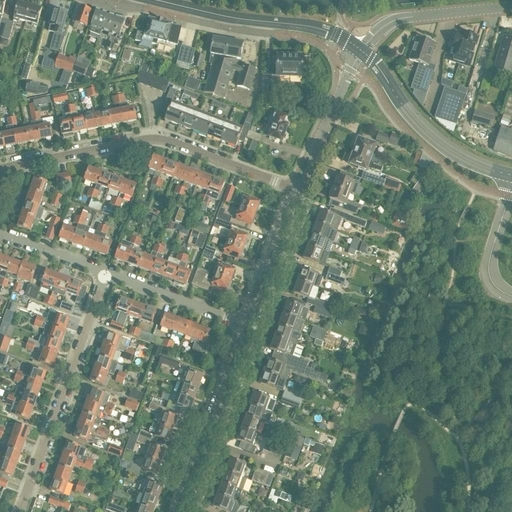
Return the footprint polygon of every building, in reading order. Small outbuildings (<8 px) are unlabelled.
[(19,21),(26,22),(31,5),(23,3),(23,4),(18,3),(13,21),(19,22),(19,21)] [(31,5),(26,22),(32,24),(31,26),(37,27),(42,9),(37,8),(37,7),(31,5)] [(85,10),(80,8),(73,28),(77,29),(79,24),(86,27),(91,12),(90,11),(90,10),(87,8),(85,10)] [(55,11),(54,11),(48,32),(56,34),(53,45),(61,47),(65,37),(65,35),(68,25),(64,24),(66,14),(61,13),(61,11),(56,10),(55,11)] [(100,36),(102,30),(107,15),(106,15),(106,14),(103,12),(101,13),(96,11),(91,26),(90,30),(90,32),(100,36)] [(107,15),(102,30),(120,36),(125,22),(119,20),(119,18),(116,17),(114,18),(107,15)] [(142,43),(142,42),(143,43),(138,47),(150,50),(152,44),(157,45),(158,41),(177,45),(181,28),(172,25),(172,24),(171,23),(171,24),(163,22),(163,21),(158,19),(158,21),(150,18),(149,18),(148,18),(148,19),(144,34),(137,32),(135,41),(142,43)] [(7,21),(2,38),(0,44),(6,47),(8,40),(9,40),(14,23),(7,21)] [(459,63),(467,34),(462,32),(461,35),(457,33),(452,49),(453,49),(449,60),(459,63)] [(477,37),(467,34),(459,63),(469,66),(473,54),(475,46),(477,37)] [(493,69),(511,74),(511,38),(503,36),(493,69)] [(409,61),(419,64),(411,89),(426,94),(435,67),(429,65),(436,43),(416,37),(416,40),(413,39),(411,47),(413,48),(409,61)] [(210,54),(211,54),(226,57),(229,41),(213,39),(210,54)] [(232,71),(241,74),(242,69),(234,66),(236,59),(240,60),(243,44),(229,41),(226,57),(211,54),(209,62),(213,63),(204,93),(224,99),(232,71)] [(176,67),(190,71),(195,50),(181,47),(176,67)] [(54,66),(71,72),(75,61),(58,55),(54,66)] [(193,66),(201,69),(204,57),(196,55),(193,66)] [(263,76),(262,99),(268,101),(268,86),(271,86),(271,84),(279,84),(279,77),(302,77),(303,66),(309,66),(309,58),(303,57),(301,57),(301,56),(296,56),(296,57),(284,57),(284,55),(279,55),(279,57),(277,56),(277,57),(273,57),(273,65),(277,65),(276,76),(263,76)] [(44,57),(42,65),(53,68),(56,60),(44,57)] [(72,71),(84,75),(89,61),(82,58),(80,64),(75,63),(72,71)] [(21,79),(26,81),(31,65),(25,64),(21,79)] [(237,87),(249,91),(255,70),(243,66),(242,69),(241,74),(237,87)] [(139,84),(145,86),(149,75),(140,71),(138,77),(139,84)] [(84,75),(78,73),(73,84),(81,87),(85,76),(84,75)] [(145,86),(152,89),(156,77),(149,75),(145,86)] [(152,89),(158,91),(162,80),(156,77),(152,89)] [(185,88),(197,92),(201,82),(189,77),(185,88)] [(441,84),(452,88),(454,81),(443,78),(441,84)] [(162,80),(158,91),(165,93),(169,82),(162,80)] [(46,93),(47,93),(49,87),(47,86),(27,82),(25,93),(36,95),(46,94),(46,93)] [(444,88),(435,118),(456,125),(465,95),(444,88)] [(164,121),(178,126),(186,107),(172,102),(176,91),(170,89),(161,112),(167,114),(164,121)] [(133,108),(126,109),(125,104),(126,104),(126,103),(125,103),(123,96),(118,97),(120,104),(121,110),(124,123),(136,121),(133,108)] [(249,112),(253,101),(248,99),(244,110),(249,112)] [(26,130),(28,143),(40,140),(35,113),(33,104),(29,105),(32,122),(31,122),(32,128),(29,129),(27,119),(24,119),(26,130)] [(74,105),(70,106),(75,133),(87,131),(84,117),(78,119),(76,112),(74,105)] [(75,133),(70,106),(64,107),(66,115),(65,115),(66,121),(60,122),(62,136),(75,133)] [(178,126),(193,132),(200,113),(186,107),(178,126)] [(121,110),(109,113),(112,126),(124,123),(121,110)] [(269,137),(282,142),(282,141),(284,140),(286,137),(284,135),(288,126),(285,125),(288,117),(275,112),(270,126),(273,127),(269,137)] [(39,113),(35,113),(40,140),(52,138),(50,125),(44,126),(42,120),(40,120),(39,113)] [(109,113),(97,115),(99,128),(112,126),(109,113)] [(193,132),(207,137),(214,118),(200,113),(193,132)] [(97,115),(84,117),(87,131),(99,128),(97,115)] [(492,120),(480,116),(478,124),(490,127),(492,120)] [(7,133),(3,134),(6,147),(17,145),(15,132),(14,132),(13,126),(14,126),(12,118),(7,119),(8,127),(6,127),(7,133)] [(207,137),(221,142),(228,124),(214,118),(207,137)] [(228,124),(221,142),(236,148),(238,141),(244,143),(250,126),(245,123),(243,129),(228,124)] [(493,151),(511,157),(511,131),(501,128),(493,151)] [(26,130),(15,132),(17,145),(28,143),(26,130)] [(247,138),(258,142),(261,136),(249,132),(247,138)] [(376,140),(387,145),(390,137),(378,133),(376,140)] [(392,135),(391,137),(389,142),(397,145),(399,138),(392,135)] [(356,146),(354,152),(375,160),(376,157),(372,155),(375,145),(374,145),(374,143),(370,142),(368,143),(358,139),(358,141),(356,141),(355,145),(356,146)] [(375,160),(354,152),(352,157),(350,158),(349,162),(350,163),(349,164),(366,171),(370,161),(374,163),(375,160)] [(418,166),(434,171),(436,165),(422,154),(418,166)] [(159,180),(161,174),(165,161),(154,157),(149,169),(155,172),(153,178),(154,178),(159,180)] [(161,174),(172,178),(177,165),(165,161),(161,174)] [(172,178),(184,183),(189,170),(177,165),(172,178)] [(84,181),(91,183),(96,185),(101,173),(89,168),(84,181)] [(194,171),(189,170),(184,183),(196,187),(201,174),(200,174),(200,171),(195,170),(194,171)] [(69,173),(62,174),(64,185),(71,184),(69,173)] [(96,185),(108,190),(113,177),(101,173),(96,185)] [(333,188),(350,194),(354,196),(356,192),(358,188),(361,185),(359,183),(360,179),(343,173),(341,179),(337,177),(335,182),(334,181),(333,182),(331,187),(332,188),(333,188)] [(361,179),(382,187),(385,180),(363,173),(361,179)] [(64,185),(62,174),(55,176),(57,187),(64,185)] [(196,187),(207,191),(212,178),(201,174),(196,187)] [(108,190),(120,194),(125,181),(113,177),(108,190)] [(385,180),(382,187),(399,193),(402,184),(397,181),(386,177),(385,180)] [(216,201),(216,200),(218,201),(224,183),(212,178),(207,191),(205,197),(210,199),(210,198),(211,199),(216,201)] [(34,179),(30,191),(43,196),(47,184),(34,179)] [(125,181),(120,194),(132,198),(136,186),(125,181)] [(223,201),(229,203),(235,189),(229,186),(223,201)] [(333,188),(329,199),(333,201),(331,206),(356,215),(360,206),(347,201),(350,194),(333,188)] [(30,191),(26,203),(39,208),(43,196),(30,191)] [(55,194),(53,199),(59,202),(61,196),(55,194)] [(244,197),(240,208),(255,213),(256,212),(257,212),(258,208),(257,207),(259,202),(244,197)] [(59,202),(53,199),(51,205),(57,207),(59,202)] [(149,204),(137,200),(134,208),(146,212),(149,204)] [(26,203),(22,215),(35,219),(40,221),(44,210),(39,208),(26,203)] [(255,213),(240,208),(236,219),(251,225),(253,219),(254,220),(256,215),(255,214),(255,213)] [(186,212),(179,209),(175,221),(181,224),(186,212)] [(220,209),(217,218),(229,223),(231,217),(223,214),(225,210),(220,209)] [(318,219),(316,223),(332,229),(333,225),(338,226),(341,219),(345,220),(345,221),(346,222),(364,229),(366,223),(349,216),(348,215),(347,215),(334,210),(330,209),(328,214),(320,211),(320,212),(319,211),(318,212),(316,217),(317,218),(318,219)] [(83,212),(80,218),(78,225),(81,226),(84,226),(88,214),(83,212)] [(397,227),(407,231),(412,217),(400,213),(398,218),(400,219),(397,227)] [(35,219),(22,215),(17,227),(30,231),(35,219)] [(371,215),(369,220),(377,223),(379,218),(371,215)] [(53,217),(50,225),(57,227),(60,219),(53,217)] [(229,223),(217,218),(214,224),(227,229),(229,223)] [(194,229),(207,234),(210,227),(196,221),(194,229)] [(312,235),(327,241),(332,229),(316,223),(314,228),(313,228),(312,228),(310,233),(311,234),(312,235)] [(57,227),(50,225),(46,239),(52,241),(57,227)] [(76,231),(71,244),(83,248),(87,235),(90,229),(84,226),(81,226),(78,225),(76,231)] [(59,239),(71,244),(76,231),(64,226),(59,239)] [(101,233),(94,252),(107,256),(111,244),(104,241),(109,228),(104,226),(101,233)] [(179,232),(187,236),(190,230),(181,226),(179,232)] [(232,230),(228,241),(243,247),(243,246),(245,246),(246,242),(245,241),(247,236),(232,230)] [(83,248),(94,252),(101,233),(96,232),(94,237),(87,235),(83,248)] [(195,247),(202,250),(207,237),(200,234),(195,247)] [(305,245),(306,246),(329,254),(333,243),(327,241),(312,235),(310,235),(309,236),(307,240),(305,245)] [(115,260),(127,264),(132,251),(134,245),(136,238),(132,237),(129,244),(122,241),(115,260)] [(243,247),(228,241),(224,253),(239,258),(241,253),(243,253),(244,249),(243,248),(243,247)] [(363,241),(359,251),(367,253),(371,244),(363,241)] [(329,254),(306,246),(304,247),(303,251),(302,257),(302,258),(303,258),(303,259),(319,264),(324,266),(329,254)] [(181,247),(179,254),(176,261),(181,263),(183,255),(186,249),(181,247)] [(204,252),(214,256),(216,251),(206,247),(204,252)] [(127,264),(139,268),(144,255),(132,251),(127,264)] [(139,268),(151,273),(158,254),(153,252),(152,252),(150,257),(144,255),(139,268)] [(214,256),(204,252),(202,258),(212,262),(214,256)] [(162,277),(167,264),(161,261),(163,256),(158,254),(151,273),(155,274),(155,277),(160,278),(162,277)] [(181,263),(174,281),(186,285),(191,273),(184,270),(186,264),(185,264),(188,257),(183,255),(181,263)] [(1,257),(0,258),(0,270),(1,271),(0,273),(0,277),(1,278),(0,280),(0,286),(2,287),(5,279),(12,261),(1,257)] [(169,279),(174,281),(181,263),(176,261),(169,258),(167,264),(162,277),(163,277),(163,279),(167,281),(169,279)] [(22,265),(12,261),(5,279),(9,281),(10,278),(17,281),(18,279),(17,279),(18,277),(22,265)] [(23,265),(22,265),(18,277),(17,279),(18,279),(30,283),(36,268),(23,263),(23,265)] [(213,274),(216,275),(231,281),(231,280),(233,280),(234,276),(233,275),(235,270),(220,264),(218,268),(217,268),(215,268),(213,274)] [(330,267),(328,273),(340,278),(342,272),(330,267)] [(231,281),(216,275),(213,282),(206,280),(208,275),(206,274),(207,272),(198,269),(192,286),(215,294),(217,289),(226,292),(228,287),(230,287),(231,283),(230,282),(231,281)] [(302,269),(298,281),(313,287),(319,289),(323,277),(302,269)] [(53,292),(54,289),(59,276),(47,271),(42,284),(40,288),(53,292)] [(346,280),(340,278),(328,273),(326,279),(337,283),(335,288),(342,290),(346,280)] [(54,289),(66,293),(71,280),(59,276),(54,289)] [(71,280),(66,293),(78,297),(82,285),(71,280)] [(313,287),(298,281),(293,293),(308,299),(309,299),(309,298),(313,287)] [(24,297),(30,299),(35,287),(34,287),(30,286),(30,285),(29,285),(24,297)] [(35,287),(30,299),(36,301),(40,289),(39,289),(35,288),(35,287)] [(116,311),(127,316),(132,303),(120,298),(116,311)] [(315,307),(333,314),(335,308),(309,298),(309,299),(308,299),(306,304),(315,307)] [(62,302),(59,309),(71,314),(74,307),(62,302)] [(284,310),(283,314),(298,320),(305,322),(309,310),(287,302),(287,303),(286,302),(285,303),(283,308),(283,309),(284,310)] [(127,316),(139,320),(144,307),(132,303),(127,316)] [(144,307),(139,320),(151,324),(156,312),(144,307)] [(333,314),(315,307),(313,313),(331,320),(333,314)] [(9,325),(13,313),(7,311),(2,323),(9,325)] [(283,314),(278,326),(294,332),(298,320),(283,314)] [(57,315),(52,327),(65,332),(69,320),(57,315)] [(161,328),(172,332),(177,319),(165,315),(161,328)] [(172,332),(184,336),(189,324),(177,319),(172,332)] [(42,337),(48,339),(61,344),(65,332),(52,327),(43,324),(36,321),(34,326),(45,330),(42,337)] [(112,322),(110,328),(122,332),(124,326),(112,322)] [(190,342),(195,343),(200,328),(189,324),(184,336),(191,339),(190,342)] [(367,334),(369,328),(361,325),(359,331),(367,334)] [(276,326),(272,337),(296,345),(298,340),(292,338),(294,332),(278,326),(277,326),(276,326)] [(200,328),(195,343),(192,350),(205,355),(207,348),(203,346),(204,344),(205,344),(206,343),(205,343),(208,335),(209,335),(210,331),(200,328)] [(310,338),(315,340),(322,343),(326,332),(313,328),(310,338)] [(108,333),(103,345),(116,350),(125,354),(133,356),(134,351),(128,349),(128,346),(128,347),(126,346),(128,341),(108,333)] [(0,335),(0,351),(5,353),(10,339),(0,335)] [(164,341),(152,336),(150,342),(162,347),(164,341)] [(276,352),(275,356),(307,368),(309,362),(292,356),(296,345),(272,337),(268,347),(269,349),(270,349),(270,350),(276,352)] [(48,339),(44,351),(57,355),(61,344),(48,339)] [(103,345),(99,357),(112,362),(116,350),(103,345)] [(156,347),(152,356),(158,358),(162,349),(156,347)] [(57,355),(44,351),(39,363),(52,367),(57,355)] [(8,357),(0,354),(0,366),(4,368),(8,357)] [(266,368),(264,373),(285,380),(290,368),(304,374),(305,373),(310,375),(312,370),(307,368),(275,356),(273,362),(269,360),(268,361),(267,360),(266,361),(264,366),(265,367),(266,368)] [(99,357),(95,369),(108,374),(113,376),(118,364),(112,362),(99,357)] [(178,363),(161,357),(159,363),(176,369),(178,363)] [(17,371),(16,376),(41,386),(46,373),(27,367),(24,374),(17,371)] [(108,374),(95,369),(90,381),(103,386),(108,374)] [(177,382),(178,382),(198,389),(200,384),(201,384),(203,380),(202,379),(203,377),(188,372),(185,379),(179,377),(177,382)] [(285,380),(264,373),(263,377),(261,376),(260,377),(258,382),(259,383),(260,384),(275,390),(276,388),(282,391),(285,380)] [(24,392),(24,393),(37,397),(41,386),(16,376),(14,381),(27,386),(24,392)] [(178,382),(174,393),(194,400),(196,395),(197,396),(199,391),(198,391),(198,389),(178,382)] [(4,398),(7,399),(33,409),(37,397),(24,393),(24,392),(16,390),(14,395),(5,392),(3,398),(4,398)] [(87,402),(113,411),(114,406),(107,404),(108,403),(107,403),(109,396),(104,394),(91,390),(87,402)] [(131,390),(129,398),(140,402),(143,394),(131,390)] [(282,398),(300,404),(302,398),(284,392),(282,398)] [(194,400),(174,393),(169,405),(190,413),(191,411),(192,411),(193,407),(192,406),(194,400)] [(250,405),(265,411),(271,413),(275,401),(269,399),(254,393),(254,394),(253,393),(251,394),(250,399),(250,400),(251,401),(250,405)] [(153,398),(151,404),(162,408),(164,402),(153,398)] [(300,404),(282,398),(280,404),(297,410),(300,404)] [(33,409),(7,399),(6,403),(5,404),(12,407),(10,414),(16,416),(29,421),(33,409)] [(139,404),(128,400),(125,407),(136,412),(139,404)] [(87,402),(83,414),(99,420),(101,413),(111,416),(116,418),(117,413),(113,411),(87,402)] [(162,408),(151,404),(148,409),(160,414),(162,408)] [(246,416),(245,417),(261,422),(265,411),(250,405),(248,409),(247,409),(246,409),(244,414),(245,415),(246,416)] [(162,413),(158,425),(173,430),(175,425),(176,425),(178,421),(177,420),(177,419),(162,413)] [(83,414),(78,425),(108,436),(110,431),(106,430),(99,427),(102,421),(99,420),(83,414)] [(241,428),(241,429),(257,434),(261,422),(245,417),(241,428)] [(173,430),(158,425),(153,423),(151,429),(150,428),(149,432),(149,434),(141,431),(139,436),(150,441),(151,440),(150,440),(152,436),(152,435),(154,436),(154,437),(169,442),(169,440),(170,441),(172,436),(171,436),(173,430)] [(17,425),(12,438),(25,442),(29,430),(17,425)] [(109,436),(108,436),(78,425),(74,437),(93,444),(95,438),(105,442),(107,441),(109,436)] [(257,434),(241,429),(239,433),(238,433),(237,433),(235,439),(236,440),(237,440),(237,441),(252,446),(257,434)] [(150,441),(139,436),(136,442),(148,447),(149,446),(148,445),(150,441)] [(301,447),(303,440),(292,436),(289,443),(301,447)] [(12,438),(8,449),(21,454),(25,442),(12,438)] [(263,450),(269,452),(274,440),(267,438),(263,450)] [(269,452),(275,454),(280,443),(274,440),(269,452)] [(68,443),(63,455),(76,460),(80,448),(68,443)] [(280,443),(275,454),(281,456),(285,445),(280,443)] [(320,456),(324,447),(315,443),(312,453),(320,456)] [(111,445),(108,452),(120,457),(123,450),(111,445)] [(150,446),(146,458),(161,463),(163,458),(164,458),(166,454),(165,453),(165,451),(150,446)] [(0,459),(16,465),(21,454),(8,449),(2,447),(0,453),(0,459)] [(63,455),(59,468),(72,472),(74,465),(91,471),(93,466),(85,463),(76,460),(63,455)] [(161,463),(146,458),(142,470),(157,475),(157,473),(158,474),(160,469),(159,469),(161,463)] [(16,465),(0,459),(0,472),(12,477),(16,465)] [(118,466),(127,469),(138,474),(141,468),(120,460),(118,466)] [(227,467),(225,472),(241,477),(245,465),(230,460),(228,460),(227,460),(225,466),(226,467),(227,467)] [(59,468),(55,479),(68,483),(72,472),(59,468)] [(284,468),(282,474),(300,481),(299,483),(308,487),(311,478),(284,468)] [(138,474),(127,469),(125,475),(136,479),(138,474)] [(252,482),(258,484),(262,472),(256,470),(252,482)] [(221,483),(242,491),(247,479),(241,477),(225,472),(224,477),(222,476),(221,477),(220,481),(220,483),(221,483)] [(258,484),(264,486),(268,474),(262,472),(258,484)] [(268,474),(264,486),(270,488),(274,476),(268,474)] [(8,482),(0,479),(0,486),(6,488),(8,482)] [(68,483),(55,479),(50,491),(63,495),(68,483)] [(148,482),(143,494),(158,499),(160,494),(161,494),(163,490),(162,490),(163,488),(148,482)] [(219,490),(217,495),(232,501),(238,503),(242,491),(221,483),(221,484),(220,483),(219,484),(217,489),(217,490),(219,490)] [(113,496),(128,501),(130,497),(123,495),(123,492),(115,489),(113,496)] [(268,492),(260,489),(257,497),(265,500),(268,492)] [(272,490),(270,496),(278,499),(290,503),(292,497),(272,490)] [(143,494),(139,505),(154,511),(156,506),(157,506),(159,501),(158,501),(158,499),(143,494)] [(232,501),(217,495),(215,500),(214,499),(213,500),(211,505),(211,506),(213,507),(212,507),(225,511),(228,511),(232,501)] [(50,497),(48,503),(62,508),(64,502),(50,497)] [(105,510),(111,511),(125,511),(126,510),(108,503),(105,510)]
